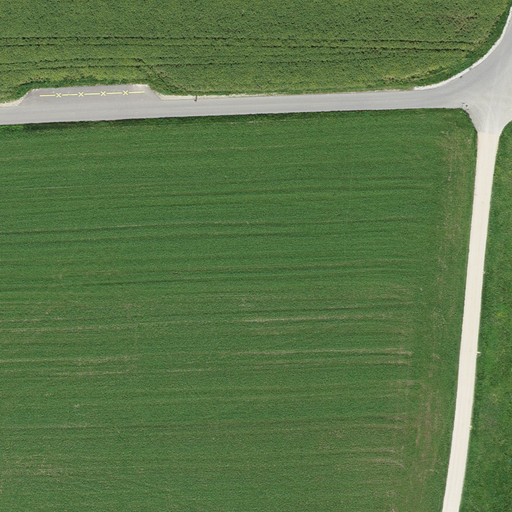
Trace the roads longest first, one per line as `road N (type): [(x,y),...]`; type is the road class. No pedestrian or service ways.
road 1 (unclassified): [(511,28),(479,83),(458,88),(0,115)]
road 2 (track): [(511,99),(479,83),(489,129),(450,511)]
